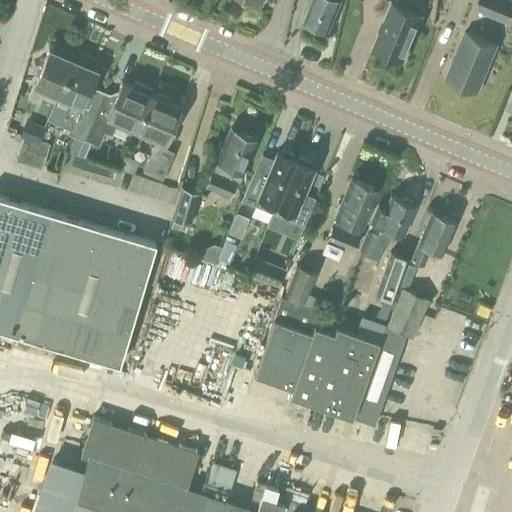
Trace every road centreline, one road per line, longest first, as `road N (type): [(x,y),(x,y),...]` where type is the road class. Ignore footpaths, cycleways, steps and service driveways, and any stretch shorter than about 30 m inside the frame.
road 1 (tertiary): [(511,172),(104,0)]
road 2 (unknown): [(511,319),(430,511)]
